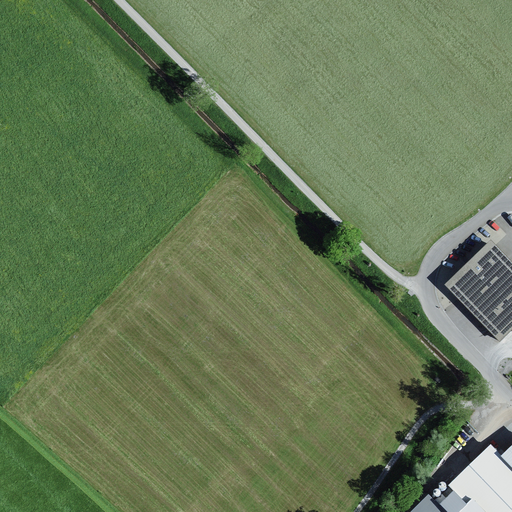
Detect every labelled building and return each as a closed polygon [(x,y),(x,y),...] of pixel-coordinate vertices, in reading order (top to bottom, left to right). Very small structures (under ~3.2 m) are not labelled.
[(445,284),(500,341),(511,328),(511,260),(491,239),(445,284)] [(467,450),(479,463),(511,432),(511,425),(503,416),(499,412),(474,435),(478,440),(467,450)] [(511,418),(506,413),(503,416),(511,425),(511,418)] [(511,443),(501,454),(511,466),(511,443)] [(457,511),(467,503),(453,489),(446,497),(442,492),(434,500),(428,494),(409,511),(457,511)] [(486,511),(472,498),(467,503),(457,511),(486,511)]
